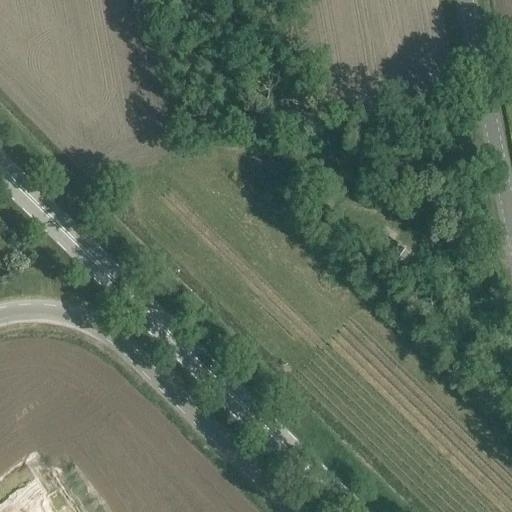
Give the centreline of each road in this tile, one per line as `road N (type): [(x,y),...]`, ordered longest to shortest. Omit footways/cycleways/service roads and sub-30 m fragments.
road 1 (primary): [(350,511),(0,169)]
road 2 (unclassified): [(293,511),(116,339),(55,313),(0,316)]
road 3 (unclassified): [(511,231),(465,0)]
